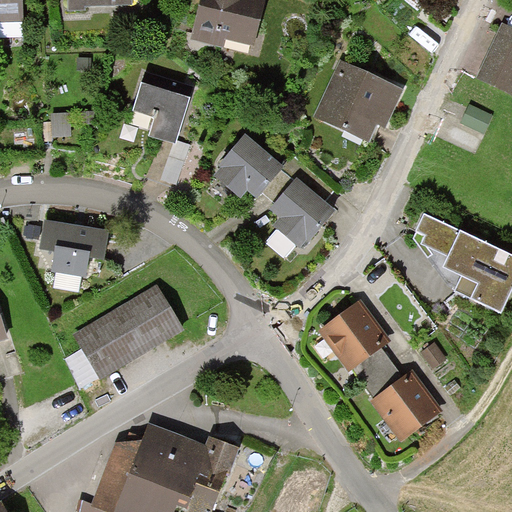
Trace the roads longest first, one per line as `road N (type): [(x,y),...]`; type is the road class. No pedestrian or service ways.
road 1 (residential): [(472,0),(342,265),(260,335)]
road 2 (residential): [(260,335),(219,269),(172,224),(102,190),(0,188)]
road 3 (tertiary): [(260,335),(0,484)]
road 4 (tertiary): [(381,511),(260,335)]
road 5 (track): [(370,495),(478,409),(511,348)]
